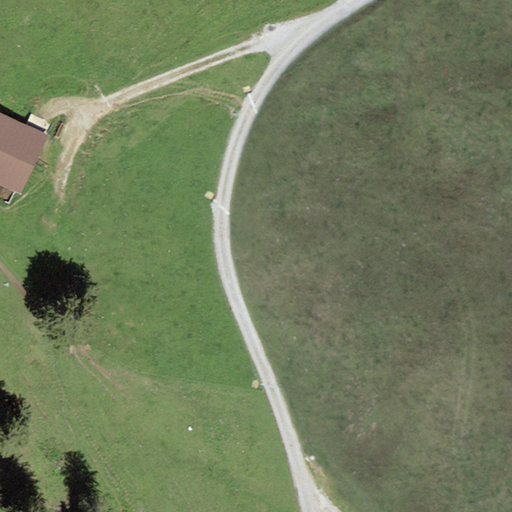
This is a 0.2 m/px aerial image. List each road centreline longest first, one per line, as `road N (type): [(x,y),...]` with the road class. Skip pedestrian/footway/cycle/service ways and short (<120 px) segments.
road 1 (unclassified): [(311,511),(224,258),(224,192),(247,114),(272,73),(315,28),(358,0)]
road 2 (track): [(58,175),(71,140),(103,105),(263,39),(307,35)]
